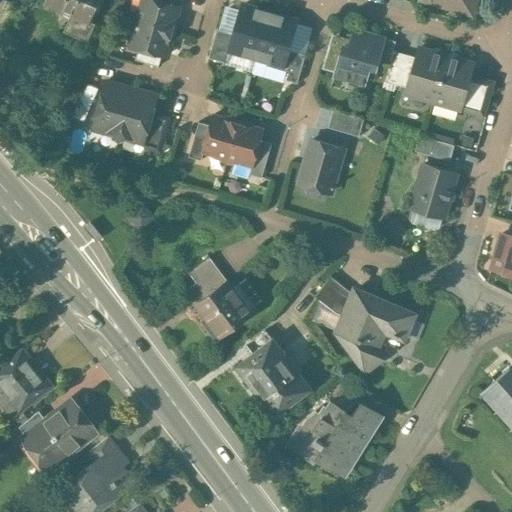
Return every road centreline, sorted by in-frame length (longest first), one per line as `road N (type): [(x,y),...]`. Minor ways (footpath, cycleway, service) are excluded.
road 1 (secondary): [(255,511),(0,195)]
road 2 (residential): [(490,309),(372,511)]
road 3 (residential): [(449,286),(511,78)]
road 4 (residential): [(449,286),(264,215)]
road 5 (residential): [(342,0),(496,46)]
